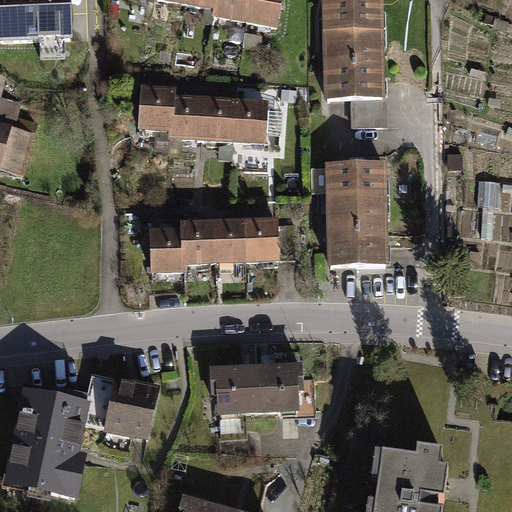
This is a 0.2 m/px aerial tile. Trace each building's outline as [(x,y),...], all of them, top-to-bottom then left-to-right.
[(0,0),(0,44),(42,43),(43,60),(66,59),(66,42),(75,42),(73,0),(0,0)] [(189,0),(157,0),(157,3),(188,8),(189,0)] [(189,0),(188,8),(217,14),(219,0),(189,0)] [(253,0),(219,0),(217,14),(216,20),(248,26),(253,0)] [(284,0),(253,0),(248,26),(279,31),(284,0)] [(325,2),(326,33),(378,32),(378,16),(381,16),(380,1),(325,2)] [(378,32),(326,33),(328,103),(380,102),(380,83),(382,83),(382,50),(379,50),(378,32)] [(0,79),(0,173),(22,179),(35,127),(14,121),(17,106),(0,101),(0,90),(3,80),(0,79)] [(143,93),(140,131),(171,133),(175,95),(143,93)] [(382,102),(380,102),(353,103),(354,130),(383,129),(382,102)] [(170,141),(203,143),(205,105),(175,103),(170,141)] [(203,143),(233,145),(236,106),(205,105),(203,143)] [(265,146),(268,108),(236,106),(233,145),(265,146)] [(273,111),(272,137),(287,137),(287,111),(273,111)] [(162,152),(164,133),(137,131),(136,151),(162,152)] [(329,168),(330,199),(382,199),(382,182),(384,182),(384,168),(355,168),(329,168)] [(382,199),(330,199),(331,233),(331,270),(384,269),(383,249),(386,249),(385,217),(383,217),(382,199)] [(281,227),(281,221),(274,222),(245,223),(246,268),(282,267),(282,263),(281,227)] [(217,269),(246,268),(245,223),(215,224),(217,269)] [(188,269),(217,269),(215,224),(211,224),(182,225),(182,232),(183,255),(188,255),(188,269)] [(281,227),(282,263),(296,263),(295,227),(281,227)] [(152,233),(153,278),(188,276),(188,269),(188,255),(183,255),(182,232),(156,233),(152,233)] [(303,374),(217,379),(219,427),(305,422),(303,374)] [(64,408),(23,400),(7,493),(75,506),(83,458),(87,438),(151,451),(160,399),(93,387),(91,401),(65,396),(64,408)] [(438,511),(440,502),(444,503),(448,473),(441,472),(443,455),(417,451),(416,462),(383,457),(382,462),(388,463),(385,485),(379,484),(375,511),(381,511),(380,511),(438,511)] [(217,511),(186,502),(182,511),(217,511)]
